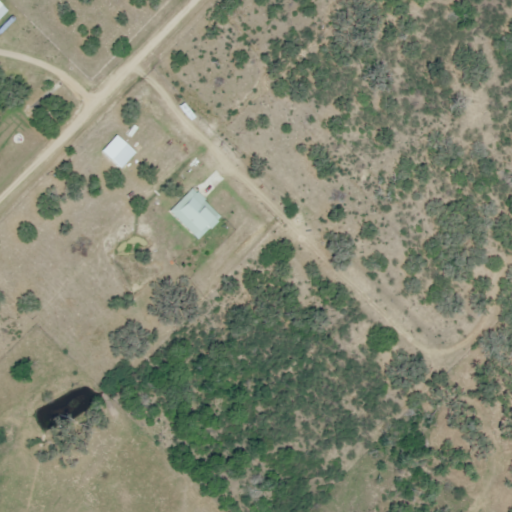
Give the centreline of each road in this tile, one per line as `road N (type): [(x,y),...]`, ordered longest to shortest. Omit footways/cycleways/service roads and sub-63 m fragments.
road 1 (track): [(0,207),(139,68),(291,229),(437,357),(465,347),(495,316),(511,259)]
road 2 (track): [(470,511),(496,463),(489,429),(437,357)]
